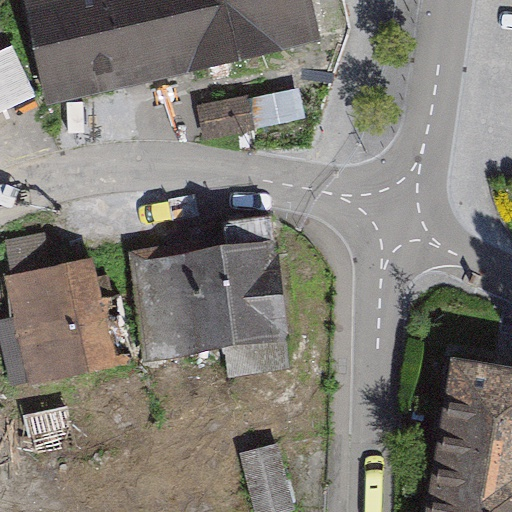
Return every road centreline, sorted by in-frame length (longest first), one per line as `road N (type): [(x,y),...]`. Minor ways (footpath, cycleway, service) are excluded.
road 1 (residential): [(395,213),(175,164),(86,169),(0,199)]
road 2 (residential): [(395,213),(382,276),(371,511)]
road 3 (residential): [(447,0),(422,155),(395,213)]
road 4 (residential): [(395,213),(437,245),(511,279)]
